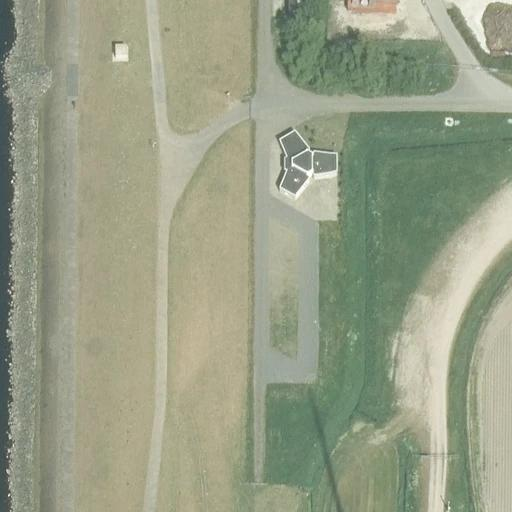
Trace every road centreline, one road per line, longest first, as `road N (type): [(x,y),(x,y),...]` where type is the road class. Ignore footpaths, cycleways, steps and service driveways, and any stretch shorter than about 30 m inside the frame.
road 1 (unclassified): [(66,511),(72,0)]
road 2 (unclassified): [(163,171),(218,126),(263,103),(511,106)]
road 3 (unclassified): [(148,511),(159,400),(163,171)]
road 4 (unclassified): [(163,171),(150,0)]
